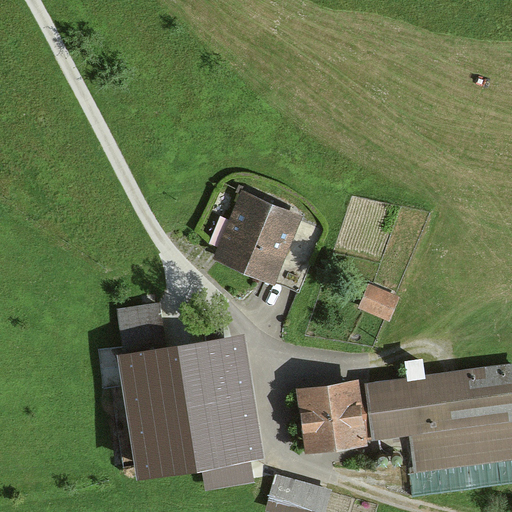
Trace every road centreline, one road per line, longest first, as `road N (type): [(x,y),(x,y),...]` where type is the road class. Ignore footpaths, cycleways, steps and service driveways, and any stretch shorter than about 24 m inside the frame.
road 1 (track): [(250,337),(173,263),(30,0)]
road 2 (track): [(250,337),(277,451),(292,467),(440,511)]
